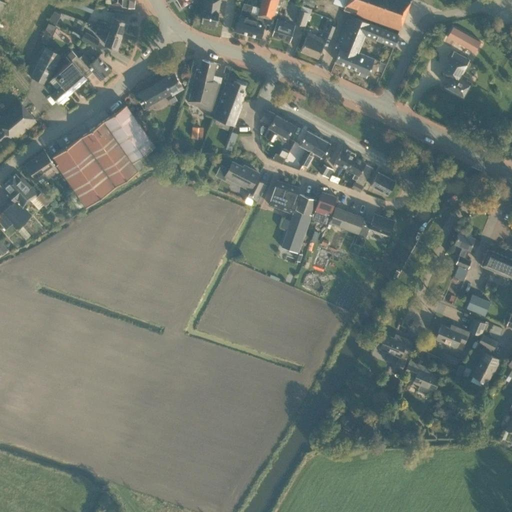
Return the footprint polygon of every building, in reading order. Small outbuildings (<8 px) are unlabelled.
[(85,0),(80,0),(78,7),(92,12),(95,3),(85,0)] [(205,0),(202,21),(216,24),(220,0),(205,0)] [(240,15),(235,30),(261,37),(264,24),(266,16),(272,18),(273,17),(277,0),(261,0),(261,3),(260,7),(253,5),(244,2),(240,15)] [(410,0),(346,0),(343,9),(400,29),(410,0)] [(304,25),(309,11),(300,8),(295,22),(304,25)] [(55,9),(51,19),(59,22),(63,12),(55,9)] [(398,34),(349,14),(338,43),(337,42),(334,49),(339,51),(335,60),(360,70),(359,73),(366,76),(368,74),(375,58),(358,51),(365,34),(393,46),(398,34)] [(126,28),(127,24),(126,23),(126,21),(114,17),(110,27),(107,26),(108,23),(99,20),(97,26),(121,35),(124,28),(126,28)] [(272,34),(290,40),(295,25),(286,22),(287,21),(277,18),(272,34)] [(48,22),(43,33),(51,37),(56,26),(48,22)] [(324,36),(331,38),(335,26),(329,24),(324,36)] [(117,48),(121,35),(97,26),(95,31),(104,34),(105,32),(108,33),(104,43),(110,45),(110,47),(115,49),(115,47),(117,48)] [(481,41),(453,26),(447,36),(475,52),(481,41)] [(316,35),(319,29),(313,27),(311,33),(308,32),(301,50),(318,57),(326,39),(316,35)] [(81,38),(95,47),(100,40),(85,31),(81,38)] [(61,54),(39,42),(25,70),(30,75),(46,83),(48,80),(61,54)] [(469,59),(453,51),(442,71),(452,76),(446,86),(463,95),(471,81),(466,78),(467,76),(462,73),(469,59)] [(72,58),(87,75),(92,71),(100,79),(111,69),(98,55),(97,56),(91,61),(87,57),(83,53),(79,57),(76,55),(72,58)] [(46,83),(45,86),(59,102),(86,78),(88,76),(87,75),(72,58),(70,61),(54,75),(48,80),(46,83)] [(216,62),(202,59),(200,69),(196,68),(188,102),(213,109),(221,82),(212,80),(216,62)] [(183,87),(175,72),(136,94),(144,107),(171,92),(172,94),(183,87)] [(245,84),(234,80),(233,83),(227,81),(213,117),(234,125),(243,102),(241,102),(243,95),(241,94),(245,84)] [(37,121),(19,100),(0,116),(0,145),(12,134),(15,138),(37,121)] [(155,145),(126,104),(53,156),(58,163),(56,164),(86,206),(138,169),(137,168),(143,163),(139,157),(155,145)] [(296,125),(266,109),(261,118),(270,123),(269,126),(273,129),(272,131),(268,137),(273,140),(277,134),(278,131),(287,136),(290,131),(292,132),(296,125)] [(202,139),(203,127),(192,126),(191,138),(202,139)] [(303,164),(318,136),(306,129),(299,143),(308,148),(306,151),(304,150),(298,161),(303,164)] [(322,156),(330,142),(318,136),(303,164),(307,166),(313,155),(311,154),(313,151),(322,156)] [(45,149),(24,163),(36,181),(39,179),(43,176),(45,179),(45,180),(59,171),(56,167),(45,149)] [(347,168),(354,155),(342,149),(335,161),(347,168)] [(272,158),(282,163),(285,157),(275,152),(272,158)] [(356,179),(366,162),(354,155),(347,168),(355,172),(352,177),(356,179)] [(221,164),(216,174),(225,179),(226,176),(250,188),(248,190),(250,191),(247,196),(248,196),(253,198),(258,201),(266,184),(263,183),(263,182),(255,178),(258,172),(246,166),(245,168),(232,161),(229,168),(221,164)] [(328,177),(333,169),(324,163),(319,172),(328,177)] [(186,167),(177,164),(175,171),(183,174),(186,167)] [(371,185),(388,194),(395,181),(378,171),(371,185)] [(22,175),(20,178),(16,173),(4,184),(10,191),(8,193),(14,201),(4,211),(2,212),(12,222),(17,228),(31,214),(23,205),(38,192),(32,185),(31,185),(22,175)] [(298,187),(278,180),(269,204),(284,209),(285,207),(294,210),(281,246),(297,252),(316,199),(299,193),(298,198),(295,197),(298,187)] [(352,186),(360,191),(363,185),(355,181),(352,186)] [(330,216),(337,196),(322,190),(315,210),(320,212),(318,220),(319,220),(326,222),(328,215),(330,216)] [(36,196),(45,205),(50,201),(41,191),(36,196)] [(75,194),(71,197),(78,208),(83,205),(75,194)] [(338,225),(345,210),(336,206),(330,222),(338,225)] [(0,222),(5,228),(12,222),(2,212),(4,211),(3,210),(0,213),(0,222)] [(348,229),(354,213),(345,210),(338,225),(348,229)] [(358,233),(364,217),(354,213),(348,229),(358,233)] [(369,227),(389,234),(394,220),(374,213),(371,222),(364,219),(359,232),(366,235),(369,227)] [(475,237),(460,230),(455,242),(462,246),(459,255),(456,262),(468,268),(471,261),(465,258),(469,249),(470,249),(475,237)] [(354,242),(360,244),(363,237),(357,235),(354,242)] [(330,251),(320,248),(314,265),(323,268),(330,251)] [(511,258),(488,248),(481,265),(511,277),(511,258)] [(468,268),(458,264),(454,274),(464,278),(468,268)] [(472,293),(466,307),(485,315),(490,301),(472,293)] [(469,330),(481,334),(485,323),(474,318),(469,330)] [(455,326),(453,329),(441,324),(436,338),(462,349),(469,331),(455,326)] [(398,339),(386,334),(380,347),(399,355),(395,365),(402,368),(413,341),(399,335),(398,339)] [(497,341),(483,334),(479,342),(487,346),(472,374),(473,375),(484,380),(487,382),(495,367),(496,367),(500,359),(489,354),(492,348),(493,349),(497,341)] [(470,338),(466,347),(468,347),(470,346),(472,344),(474,342),(475,340),(470,338)] [(434,390),(439,376),(427,371),(429,367),(410,359),(405,371),(416,376),(413,381),(420,384),(418,389),(418,390),(424,393),(426,391),(428,387),(434,390)] [(473,375),(470,380),(481,386),(482,385),(484,380),(473,375)] [(381,386),(392,390),(396,380),(385,376),(381,386)] [(382,398),(392,400),(393,392),(384,391),(382,398)] [(344,410),(337,423),(350,430),(356,421),(353,420),(355,416),(344,410)] [(376,428),(383,416),(374,411),(368,423),(376,428)] [(368,423),(364,429),(372,433),(376,428),(368,423)]
